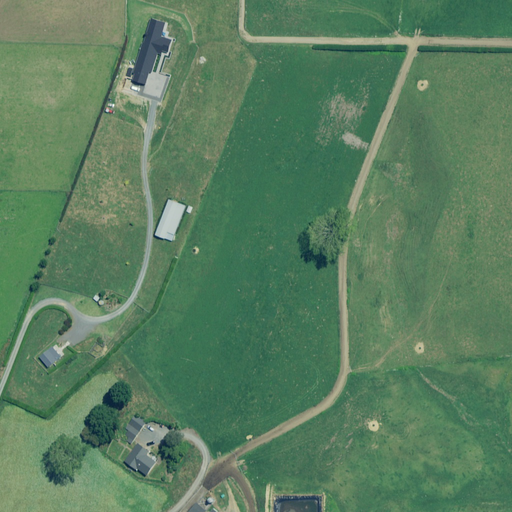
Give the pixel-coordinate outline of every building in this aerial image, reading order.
[(187,207),(170,200),(157,236),(166,239),(169,233),(176,236),(187,207)] [(97,343),(81,332),(70,348),(79,354),(83,349),(90,354),(97,343)] [(62,358),(54,348),(42,358),(50,368),(62,358)] [(147,422),(135,414),(120,437),(132,445),(147,422)] [(150,452),(144,448),(140,453),(134,449),(125,462),(138,471),(139,470),(148,476),(158,462),(148,455),(150,452)] [(112,464),(104,459),(100,464),(108,470),(112,464)] [(206,511),(207,511),(197,503),(190,511),(189,511),(206,511)]
